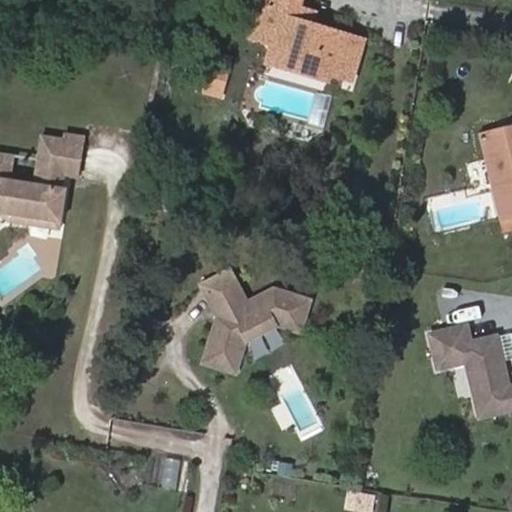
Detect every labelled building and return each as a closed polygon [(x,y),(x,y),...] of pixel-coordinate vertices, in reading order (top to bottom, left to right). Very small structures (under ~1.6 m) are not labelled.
[(293,24),(296,10),(297,7),(271,0),(257,0),(250,27),(271,33),(268,46),(293,53),(291,62),(311,68),(309,76),(325,81),(327,75),(349,81),(360,42),(346,39),(316,30),(307,28),(293,24)] [(307,28),(311,14),(296,10),(293,24),(307,28)] [(346,39),(348,33),(318,24),(316,30),(346,39)] [(250,27),(246,39),(268,46),(271,33),(250,27)] [(311,68),(291,62),(293,53),(268,46),(262,67),(324,85),(325,81),(309,76),(311,68)] [(198,94),(216,99),(223,72),(204,68),(198,94)] [(511,127),(474,137),(500,233),(511,230),(511,127)] [(70,200),(67,199),(69,185),(82,186),(89,146),(71,143),(70,149),(46,145),(37,193),(11,189),(15,166),(0,163),(0,227),(8,221),(11,222),(65,229),(70,200)] [(10,228),(64,236),(65,229),(11,222),(10,228)] [(215,320),(201,364),(232,373),(242,342),(274,325),(297,332),(306,301),(271,290),(243,305),(226,272),(198,287),(211,311),(222,305),(226,314),(216,320),(215,320)] [(222,305),(211,311),(216,320),(226,314),(222,305)] [(473,364),(481,416),(511,411),(511,350),(509,331),(480,335),(478,322),(434,328),(440,369),(473,364)]
